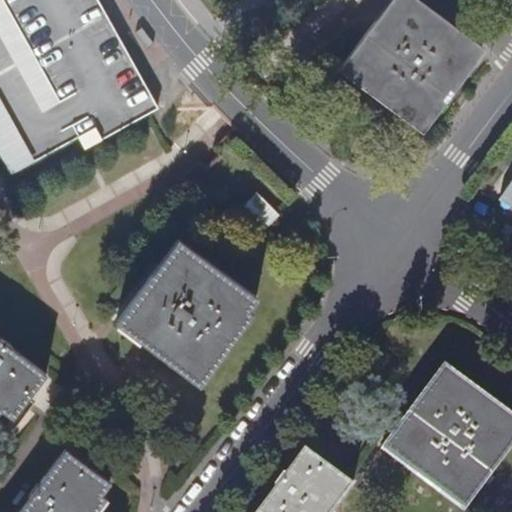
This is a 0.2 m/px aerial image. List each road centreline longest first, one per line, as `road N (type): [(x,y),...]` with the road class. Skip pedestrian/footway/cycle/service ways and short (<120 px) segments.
road 1 (residential): [(401,244),(320,182),(151,0)]
road 2 (tertiary): [(202,511),(401,244)]
road 3 (tertiary): [(401,244),(511,92)]
road 4 (residential): [(511,326),(401,244)]
